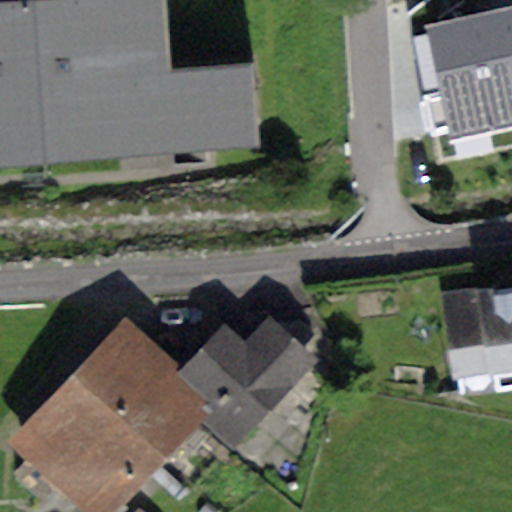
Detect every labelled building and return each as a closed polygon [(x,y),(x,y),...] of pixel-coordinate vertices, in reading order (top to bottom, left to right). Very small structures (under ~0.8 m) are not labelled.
[(0,0),(0,170),(267,157),(263,71),(172,75),(168,0),(0,0)] [(417,64),(430,131),(511,114),(511,29),(509,14),(489,18),(435,29),(441,59),(417,64)] [(511,301),(453,308),(463,397),(511,391),(511,301)] [(237,337),(181,391),(207,417),(238,448),(317,371),(278,332),(255,355),(237,337)] [(181,391),(129,339),(20,446),(84,511),(110,511),(207,417),(181,391)]
